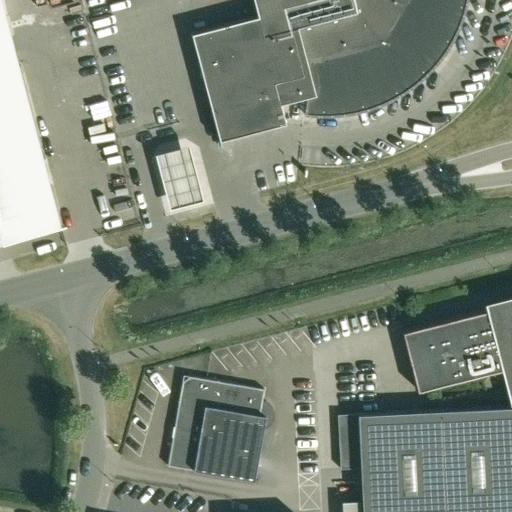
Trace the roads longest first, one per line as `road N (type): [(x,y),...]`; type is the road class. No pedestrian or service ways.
road 1 (unclassified): [(65,281),(511,166)]
road 2 (unclassified): [(83,511),(92,435),(87,365),(65,281)]
